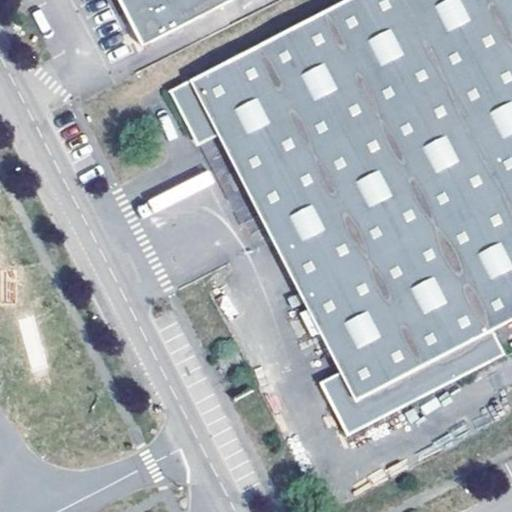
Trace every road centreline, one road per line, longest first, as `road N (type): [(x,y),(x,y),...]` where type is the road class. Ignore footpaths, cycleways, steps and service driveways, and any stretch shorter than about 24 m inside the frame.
road 1 (unclassified): [(0,55),(236,511)]
road 2 (unknown): [(25,103),(221,0)]
